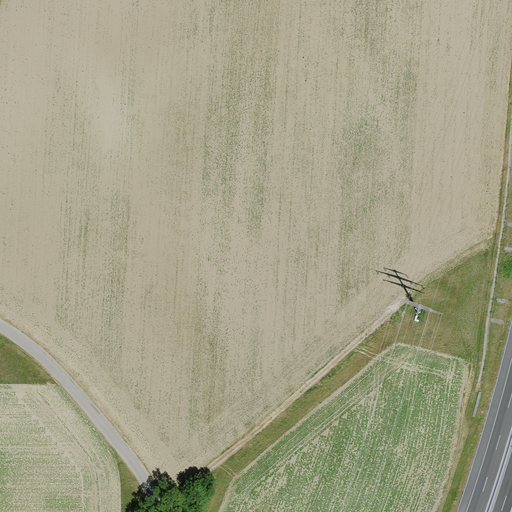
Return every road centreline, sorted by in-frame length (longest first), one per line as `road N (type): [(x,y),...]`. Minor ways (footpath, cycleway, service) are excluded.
road 1 (track): [(166,511),(422,286),(477,248),(511,244)]
road 2 (tertiary): [(159,511),(142,474),(60,374),(0,325)]
road 3 (motorway): [(511,392),(475,511)]
